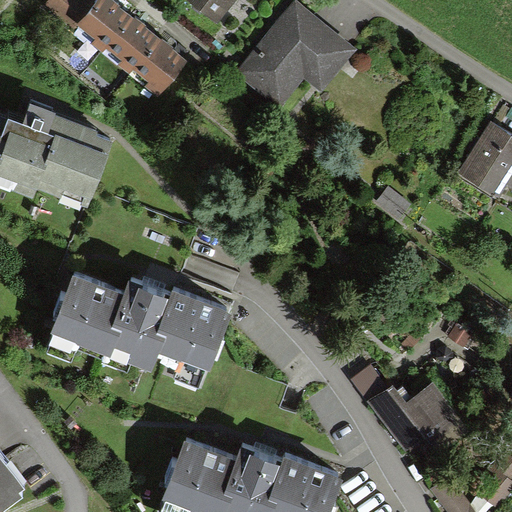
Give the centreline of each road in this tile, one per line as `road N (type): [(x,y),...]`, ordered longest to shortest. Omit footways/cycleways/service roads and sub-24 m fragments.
road 1 (residential): [(220,243),(343,387),(421,511)]
road 2 (residential): [(511,95),(371,0)]
road 3 (residential): [(76,511),(59,461),(0,394)]
